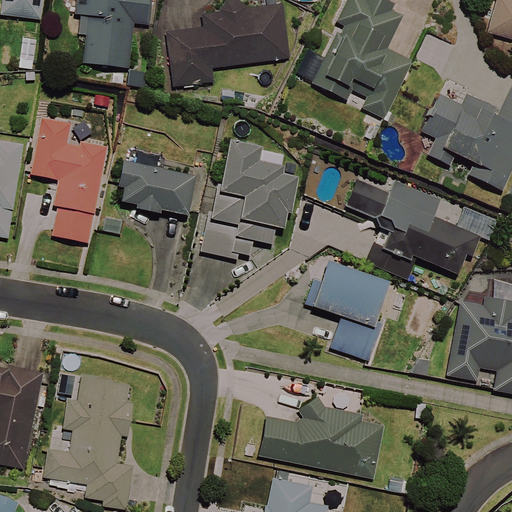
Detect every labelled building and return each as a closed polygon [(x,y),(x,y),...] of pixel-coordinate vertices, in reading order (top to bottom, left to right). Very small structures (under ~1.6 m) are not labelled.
[(41,0),(3,0),(1,17),(38,21),(41,0)] [(148,0),(72,0),(71,16),(83,17),(79,65),(125,69),(130,24),(147,26),(148,0)] [(401,15),(368,0),(346,0),(336,22),(339,24),(310,86),(343,101),(347,91),(365,100),(360,111),(381,121),(408,63),(384,52),(401,15)] [(511,2),(502,0),(492,0),(485,35),(510,41),(509,45),(511,45),(511,2)] [(237,12),(236,2),(204,6),(207,29),(163,35),(170,88),(210,83),(208,69),(285,59),(279,6),(237,12)] [(34,41),(20,40),(17,69),(32,71),(34,41)] [(511,165),(511,83),(510,83),(496,113),(461,97),(457,107),(437,98),(419,136),(429,141),(422,156),(447,168),(452,156),(471,165),(466,177),(499,193),(511,165)] [(93,93),(90,107),(108,111),(111,97),(93,93)] [(68,125),(41,120),(29,176),(58,182),(53,207),(58,208),(52,238),(85,245),(104,149),(65,141),(68,125)] [(0,238),(5,240),(22,146),(0,142),(0,238)] [(281,156),(229,143),(209,221),(204,219),(196,252),(234,262),(236,254),(245,257),(249,242),(268,246),(272,228),(281,230),(294,179),(276,175),(281,156)] [(156,158),(128,152),(117,206),(162,216),(163,213),(183,217),(191,179),(153,170),(156,158)] [(386,194),(343,177),(332,204),(368,219),(366,223),(377,228),(362,264),(403,281),(412,259),(457,277),(465,256),(469,257),(476,239),(429,219),(436,202),(390,184),(386,194)] [(124,222),(104,216),(99,232),(120,238),(124,222)] [(382,284),(317,264),(304,306),(339,317),(329,350),(365,361),(376,327),(370,325),(382,284)] [(511,304),(511,305),(511,304),(511,289),(477,283),(473,306),(460,304),(453,341),(446,379),(473,384),(476,369),(492,372),(488,391),(511,395),(511,304)] [(5,371),(0,370),(0,464),(22,469),(39,375),(5,369),(5,371)] [(126,386),(78,377),(73,404),(56,401),(51,427),(74,432),(70,454),(49,451),(43,486),(65,490),(82,493),(81,500),(123,507),(130,468),(113,465),(118,436),(124,437),(129,405),(122,404),(126,386)] [(357,417),(304,407),(301,425),(266,419),(259,458),(371,480),(381,428),(356,423),(357,417)] [(309,489),(271,481),(264,511),(323,511),(324,509),(306,505),(309,489)] [(14,511),(16,509),(0,501),(0,511),(14,511)]
